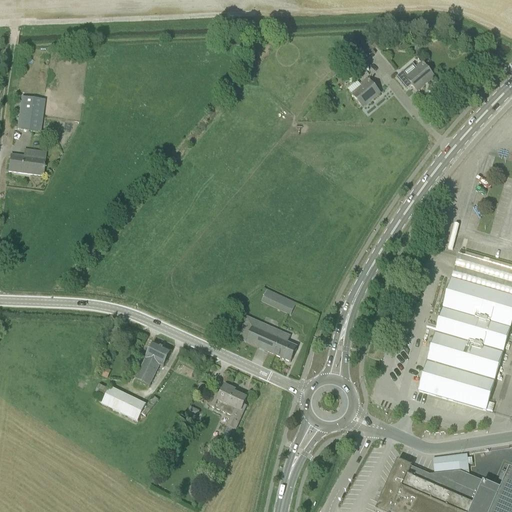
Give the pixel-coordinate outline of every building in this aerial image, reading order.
[(362,50),(370,60),(375,55),(367,45),(362,50)] [(365,64),(370,60),(362,50),(356,54),(365,64)] [(350,73),(360,65),(353,57),(349,61),(350,62),(345,67),(350,73)] [(412,87),(417,93),(434,78),(422,64),(416,69),(413,65),(396,79),(406,91),(412,87)] [(352,96),(363,109),(380,95),(368,80),(361,86),(362,88),(352,96)] [(18,131),(40,134),(44,101),(22,98),(18,131)] [(44,162),(10,157),(8,173),(42,178),(44,162)] [(511,322),(511,298),(451,281),(442,312),(436,333),(419,393),(459,404),(469,407),(486,412),(488,404),(511,322)] [(290,317),(295,304),(267,291),(261,304),(290,317)] [(291,364),(297,349),(288,344),(288,343),(284,341),(286,336),(247,318),(237,340),(246,344),(291,364)] [(163,368),(171,353),(153,345),(146,360),(136,381),(149,388),(160,366),(163,368)] [(111,372),(105,370),(103,369),(99,377),(102,378),(107,381),(111,372)] [(201,384),(195,396),(202,398),(207,387),(201,384)] [(244,407),(247,400),(234,394),(235,392),(225,387),(220,396),(214,393),(208,407),(231,417),(227,428),(235,432),(246,408),(244,407)] [(106,388),(98,406),(134,421),(142,403),(106,388)] [(227,444),(217,440),(212,450),(222,455),(227,444)] [(511,511),(511,471),(509,470),(500,491),(460,473),(469,472),(467,463),(465,463),(464,456),(460,457),(432,460),(433,466),(434,476),(430,477),(397,462),(394,471),(395,471),(386,492),(385,493),(384,493),(383,493),(382,494),(380,498),(381,500),(380,501),(382,501),(382,502),(377,511),(511,511)]
